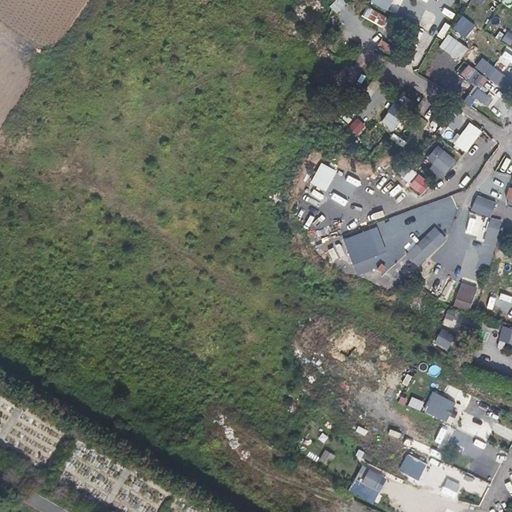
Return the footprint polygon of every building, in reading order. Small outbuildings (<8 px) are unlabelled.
[(337,13),(346,1),(344,0),(334,0),(329,7),(337,13)] [(386,11),(392,0),(369,0),(369,1),(386,11)] [(407,0),(400,15),(419,23),(426,8),(407,0)] [(365,7),(361,17),(383,27),(387,17),(365,7)] [(484,8),(479,20),(486,23),(491,11),(484,8)] [(452,28),(473,44),(483,31),(462,15),(452,28)] [(416,48),(423,34),(416,30),(409,44),(416,48)] [(511,34),(506,31),(501,39),(510,44),(511,40),(511,34)] [(464,59),(474,66),(481,55),(471,48),(464,59)] [(473,67),(502,90),(510,80),(481,58),(473,67)] [(468,63),(459,73),(472,85),(481,76),(468,63)] [(393,129),(406,110),(394,101),(380,121),(393,129)] [(356,117),(347,127),(356,135),(365,126),(356,117)] [(402,137),(409,140),(412,134),(419,137),(425,123),(412,117),(402,137)] [(464,152),(473,139),(462,131),(453,144),(464,152)] [(452,143),(455,137),(446,133),(443,139),(452,143)] [(436,144),(424,158),(443,174),(455,160),(436,144)] [(318,162),(308,183),(324,190),(334,169),(318,162)] [(401,178),(417,189),(424,179),(409,167),(401,178)] [(339,169),(337,174),(352,181),(354,176),(339,169)] [(455,191),(466,184),(464,179),(452,185),(455,191)] [(489,218),(495,202),(475,195),(469,210),(489,218)] [(476,215),(469,235),(481,240),(489,220),(476,215)] [(482,243),(494,246),(502,221),(490,217),(482,243)] [(416,267),(446,239),(434,226),(404,253),(416,267)] [(494,256),(490,272),(497,273),(500,258),(494,256)] [(446,300),(455,281),(446,277),(437,296),(446,300)] [(459,281),(452,309),(470,312),(476,285),(459,281)] [(433,343),(448,350),(459,325),(443,318),(433,343)] [(486,319),(485,326),(499,329),(500,322),(486,319)] [(511,344),(511,328),(501,325),(498,340),(511,344)] [(405,393),(411,376),(404,373),(397,390),(405,393)] [(446,423),(455,402),(431,391),(422,412),(446,423)] [(402,441),(405,436),(394,431),(392,436),(402,441)] [(319,461),(329,466),(334,454),(324,450),(319,461)] [(418,480),(426,464),(405,454),(397,470),(418,480)] [(361,464),(352,480),(378,493),(386,477),(361,464)] [(403,482),(401,487),(416,493),(418,488),(403,482)] [(438,493),(457,499),(459,492),(440,487),(438,493)] [(393,503),(390,507),(397,511),(400,511),(403,509),(393,503)] [(408,511),(424,511),(426,509),(412,503),(408,511)]
